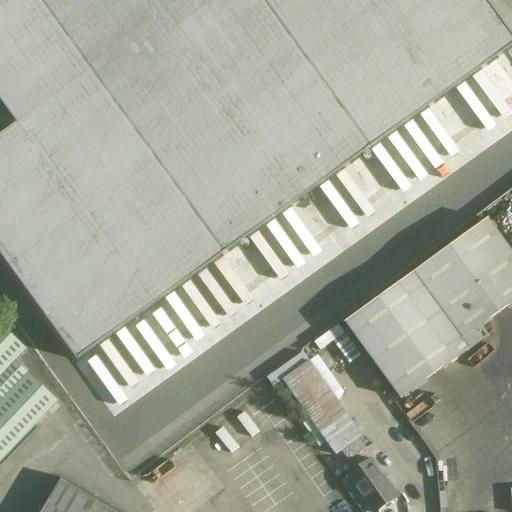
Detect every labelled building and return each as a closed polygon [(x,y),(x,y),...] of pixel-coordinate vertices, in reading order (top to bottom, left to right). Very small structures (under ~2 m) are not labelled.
[(0,0),(0,93),(22,125),(0,140),(0,247),(79,357),(511,44),(511,38),(484,0),(0,0)] [(346,324),(401,399),(470,350),(488,337),(481,327),(511,304),(511,250),(489,220),(346,324)] [(0,463),(59,402),(17,361),(28,350),(0,323),(0,463)] [(343,449),(350,458),(365,448),(358,438),(361,436),(310,364),(286,381),(337,453),(343,449)] [(369,511),(387,511),(400,503),(374,466),(349,483),(369,511)] [(115,511),(64,481),(45,511),(115,511)]
